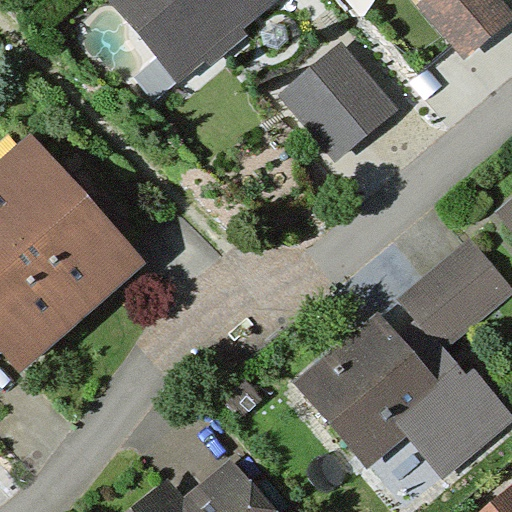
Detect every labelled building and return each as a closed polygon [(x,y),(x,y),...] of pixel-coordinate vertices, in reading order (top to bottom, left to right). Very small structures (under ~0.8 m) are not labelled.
[(287,0),(112,0),(187,86),(287,0)] [(511,34),(511,15),(497,0),(440,0),(424,16),(473,70),(511,34)] [(348,52),(286,103),(342,171),(404,121),(348,52)] [(130,263),(26,146),(0,168),(0,346),(16,364),(130,263)] [(511,210),(502,219),(511,230),(511,210)] [(511,295),(470,247),(402,306),(446,358),(511,301),(511,295)] [(386,323),(310,390),(381,471),(457,405),(386,323)] [(190,508),(175,490),(149,511),(266,511),(232,472),(190,508)] [(511,511),(511,501),(498,511),(511,511)]
